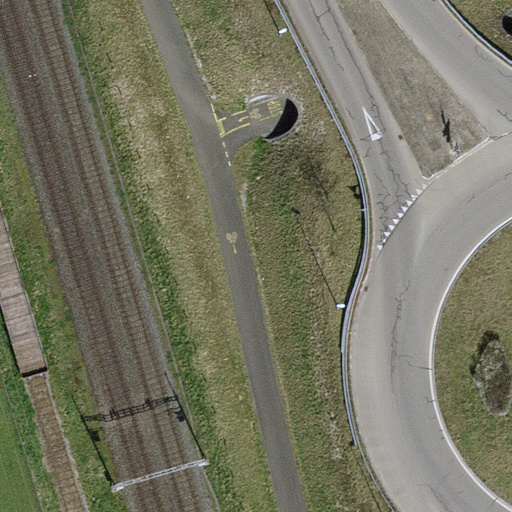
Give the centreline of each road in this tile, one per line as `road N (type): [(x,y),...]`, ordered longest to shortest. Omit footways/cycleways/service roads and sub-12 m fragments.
road 1 (primary): [(429,247),(403,300),(392,357),(398,415),(419,470),(450,511)]
road 2 (primary): [(315,0),(429,247)]
road 3 (primary): [(511,100),(410,0)]
